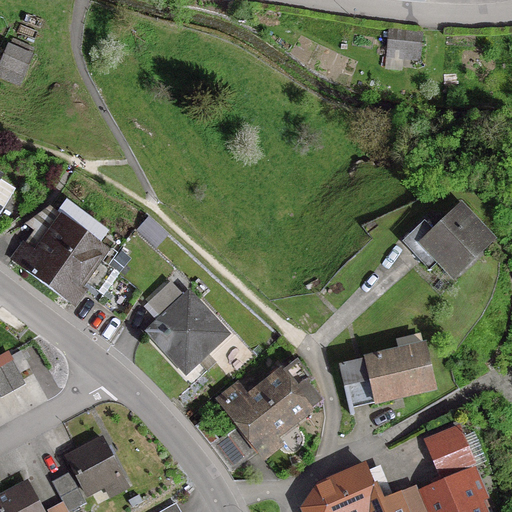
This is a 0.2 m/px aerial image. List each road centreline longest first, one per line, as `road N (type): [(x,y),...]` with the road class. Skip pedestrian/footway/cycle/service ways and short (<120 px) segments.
road 1 (track): [(299,337),(112,181),(0,136)]
road 2 (track): [(79,0),(78,68),(163,217)]
road 3 (residential): [(299,0),(415,15),(511,13)]
road 4 (residential): [(115,372),(184,440),(230,511)]
road 5 (residential): [(0,279),(115,372)]
road 6 (residential): [(115,372),(0,449)]
